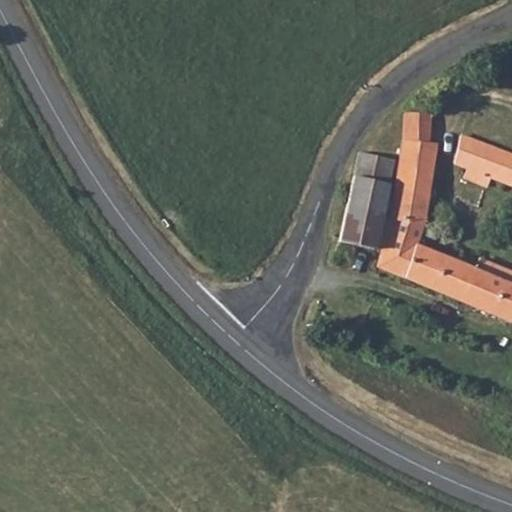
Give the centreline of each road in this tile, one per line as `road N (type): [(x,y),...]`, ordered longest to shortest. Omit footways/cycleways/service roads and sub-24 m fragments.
road 1 (unclassified): [(234,344),(288,284),(371,105),(455,39),(511,14)]
road 2 (tertiary): [(0,12),(72,151),(134,240),(234,344)]
road 3 (tertiary): [(234,344),(322,413),(511,508)]
road 4 (unknown): [(308,235),(409,317),(511,366)]
